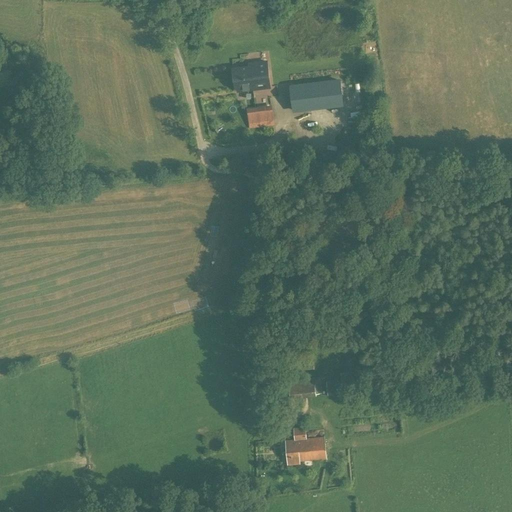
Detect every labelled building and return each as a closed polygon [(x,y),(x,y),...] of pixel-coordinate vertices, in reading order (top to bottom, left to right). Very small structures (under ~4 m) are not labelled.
[(233,68),(235,88),(252,87),(252,89),(269,87),(266,62),(249,64),(250,66),(233,68)] [(342,106),(339,80),(290,86),(294,111),(342,106)] [(249,110),(250,123),(275,122),(275,109),(249,110)] [(319,379),(299,380),(299,397),(319,396),(319,379)] [(328,380),(329,394),(342,393),(340,379),(328,380)] [(368,402),(367,388),(350,390),(351,404),(368,402)] [(300,461),(326,459),(324,437),(306,439),(305,427),(294,428),(294,437),(297,437),(297,439),(285,440),(287,465),(300,464),(300,461)]
